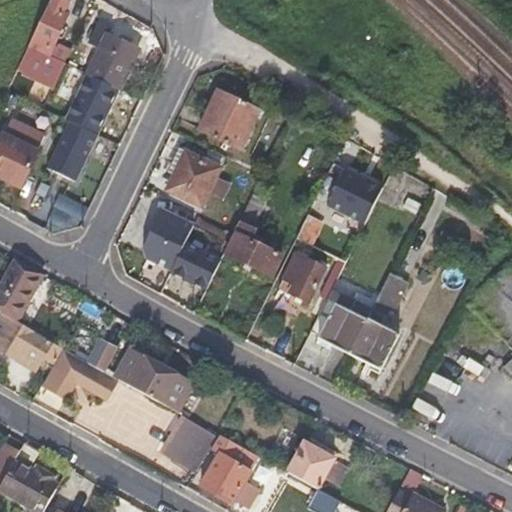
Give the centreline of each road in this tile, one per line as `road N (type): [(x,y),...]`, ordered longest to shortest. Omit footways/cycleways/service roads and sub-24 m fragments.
road 1 (residential): [(82,277),(511,496)]
road 2 (residential): [(82,277),(186,61),(188,8)]
road 3 (residential): [(183,511),(0,408)]
